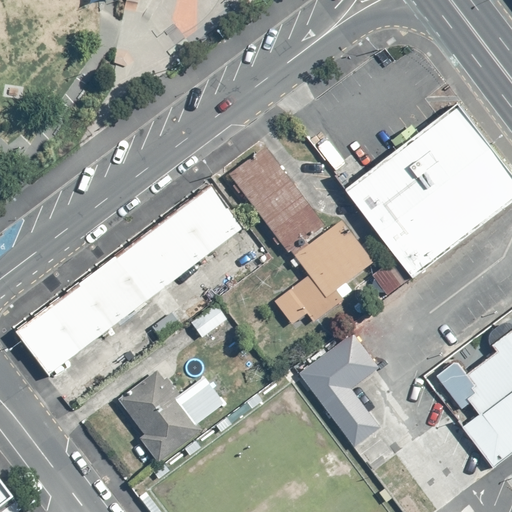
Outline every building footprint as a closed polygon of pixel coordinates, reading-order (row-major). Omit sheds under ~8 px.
[(362,164),(335,185),(398,267),(505,186),(442,103),(425,116),(362,164)] [(309,220),(246,137),(213,162),(309,289),(351,258),(317,213),(309,220)] [(227,219),(198,181),(6,326),(35,364),(227,219)] [(189,325),(200,340),(227,320),(215,305),(189,325)] [(511,433),(511,333),(431,395),(479,459),(511,433)] [(377,369),(350,334),(297,374),(353,449),(378,430),(349,390),(377,369)] [(142,436),(138,439),(156,464),(201,431),(196,424),(223,405),(207,382),(180,402),(158,372),(117,402),(142,436)]
